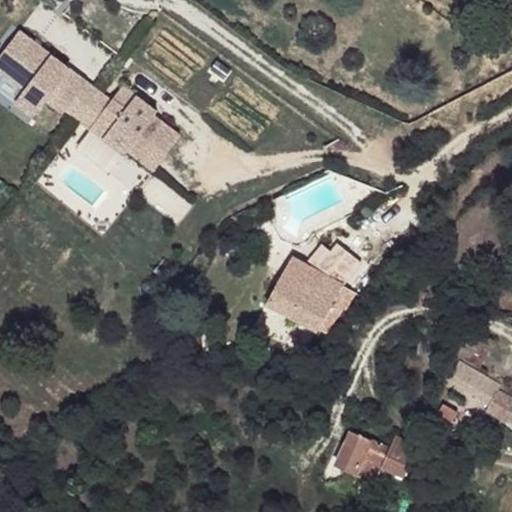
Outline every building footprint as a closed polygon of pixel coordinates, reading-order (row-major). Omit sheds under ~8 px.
[(120,83),(111,95),(15,25),(0,45),(0,80),(39,108),(47,97),(151,171),(182,127),(120,83)] [(346,289),(293,257),(269,306),(322,334),(329,320),(336,308),(346,289)] [(348,315),(336,308),(329,320),(340,326),(348,315)] [(496,388),(461,366),(453,380),(487,401),(496,388)] [(487,401),(453,380),(450,386),(482,405),(481,407),(489,412),(501,391),(496,388),(487,401)] [(373,444),(355,434),(340,468),(371,483),(379,462),(368,456),(373,444)] [(397,453),(373,444),(368,456),(379,462),(371,483),(382,488),(389,474),(410,483),(423,452),(403,442),(397,453)]
